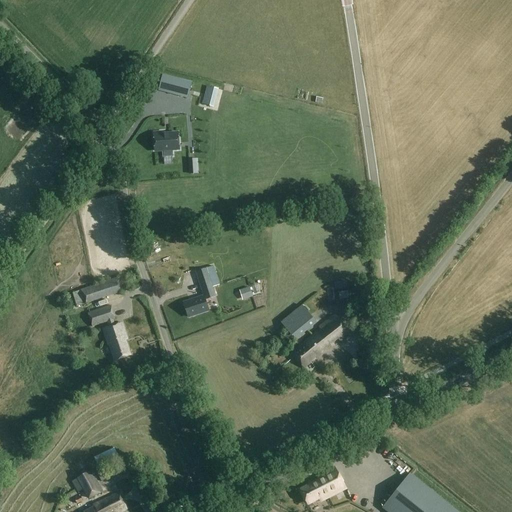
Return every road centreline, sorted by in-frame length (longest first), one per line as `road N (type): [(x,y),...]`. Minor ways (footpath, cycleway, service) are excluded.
road 1 (unclassified): [(237,495),(168,349),(103,128)]
road 2 (unclassified): [(391,333),(347,0)]
road 3 (unclassified): [(391,333),(511,176)]
road 4 (tertiary): [(237,495),(403,410)]
road 5 (unclassified): [(0,278),(103,128)]
road 6 (unclassified): [(103,128),(189,0)]
road 7 (unclassified): [(0,24),(103,128)]
road 8 (tertiary): [(403,410),(511,353)]
